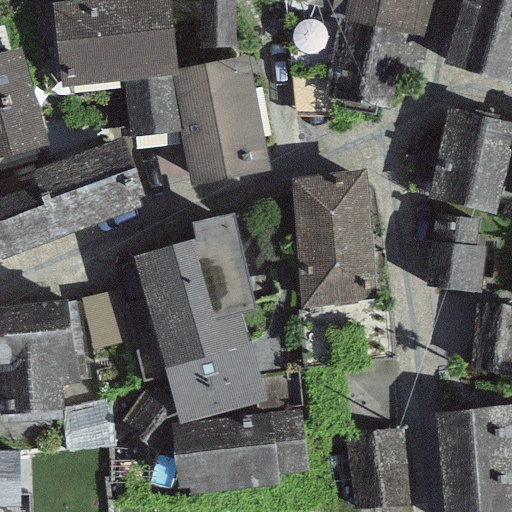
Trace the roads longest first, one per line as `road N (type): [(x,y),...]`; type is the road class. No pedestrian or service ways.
road 1 (residential): [(375,139),(292,156),(0,294)]
road 2 (residential): [(375,139),(432,511)]
road 3 (residential): [(511,98),(439,88),(375,139)]
